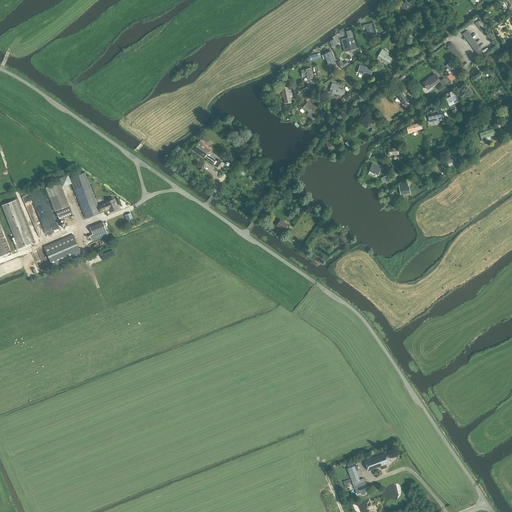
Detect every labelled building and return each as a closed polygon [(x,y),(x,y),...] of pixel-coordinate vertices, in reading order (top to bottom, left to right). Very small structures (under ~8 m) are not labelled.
[(402,2),(399,5),(405,11),(413,4),(410,2),(408,3),(407,2),(406,3),(405,2),(403,3),(402,2)] [(495,21),(489,20),(487,21),(492,28),(500,23),(497,19),(495,21)] [(482,33),(487,29),(480,20),(475,23),(482,33)] [(374,38),(374,35),(377,34),(374,22),(362,25),(363,28),(366,28),(367,31),(364,31),(366,40),(374,38)] [(416,26),(413,24),(410,30),(413,32),(422,36),(425,30),(416,25),(416,26)] [(357,44),(355,36),(353,36),(351,30),(346,32),(347,38),(341,39),(343,43),(346,43),(348,51),(357,49),(356,44),(357,44)] [(479,57),(484,54),(467,30),(462,34),(479,57)] [(458,61),(460,60),(463,57),(452,43),(447,47),(458,61)] [(389,64),(392,59),(387,55),(388,54),(387,54),(388,52),(382,49),(377,57),(389,64)] [(332,51),(324,54),(328,65),(335,63),(332,51)] [(338,62),(341,66),(342,68),(348,64),(346,61),(343,63),(341,60),(338,62)] [(458,61),(456,63),(459,67),(458,68),(460,70),(464,66),(462,64),(463,63),(460,60),(458,61)] [(458,70),(450,62),(445,66),(456,77),(461,71),(458,69),(458,70)] [(370,77),(372,71),(367,69),(367,67),(360,65),(357,73),(370,77)] [(492,76),(496,72),(491,67),(488,71),(492,76)] [(311,68),(301,70),(302,78),(307,77),(307,79),(314,78),(311,68)] [(427,90),(440,82),(443,87),(448,83),(448,82),(449,81),(447,78),(445,79),(444,77),(440,80),(436,73),(422,83),(427,90)] [(404,83),(409,80),(405,75),(400,78),(404,83)] [(344,95),(345,90),(338,88),(339,85),(332,83),(330,90),(332,90),(331,93),(341,96),(342,94),(344,95)] [(472,91),(466,86),(460,91),(462,92),(459,95),(464,99),(467,96),(469,98),(473,94),(471,92),(472,91)] [(285,104),(288,103),(291,103),(288,87),(282,88),(285,104)] [(401,91),(397,94),(403,104),(408,101),(401,91)] [(456,94),(445,99),(449,106),(450,108),(455,106),(455,104),(460,101),(456,94)] [(309,100),(303,107),(312,116),(318,109),(309,100)] [(440,113),(427,116),(429,122),(442,119),(440,113)] [(449,126),(451,124),(445,113),(443,114),(449,126)] [(496,117),(492,119),(498,128),(501,126),(496,117)] [(372,129),(376,124),(369,118),(365,123),(372,129)] [(423,129),(421,123),(419,123),(410,125),(410,127),(407,128),(408,134),(412,133),(412,132),(421,129),(423,129)] [(482,142),(487,141),(486,138),(496,135),(494,128),(479,133),(482,142)] [(343,145),(340,139),(333,142),(332,139),(325,142),(329,151),(343,145)] [(217,162),(209,156),(210,155),(207,152),(209,149),(204,145),(204,144),(199,141),(193,150),(204,158),(204,157),(215,165),(214,166),(220,170),(225,163),(219,159),(217,162)] [(451,156),(450,153),(445,154),(447,164),(457,161),(455,155),(451,156)] [(253,164),(256,159),(249,155),(245,160),(253,164)] [(378,175),(382,167),(372,163),(369,171),(378,175)] [(70,178),(87,218),(109,209),(110,212),(118,209),(114,199),(113,198),(112,198),(110,199),(110,200),(110,201),(98,206),(91,188),(84,172),(70,178)] [(68,175),(59,178),(63,187),(72,184),(68,175)] [(60,182),(45,188),(55,212),(69,206),(60,182)] [(408,187),(407,183),(403,184),(399,185),(400,195),(410,193),(409,187),(408,187)] [(49,223),(55,220),(43,189),(36,191),(24,196),(26,202),(33,199),(46,234),(53,231),(49,223)] [(17,249),(29,245),(33,243),(16,200),(11,202),(2,205),(17,243),(14,244),(17,249)] [(70,207),(56,212),(58,216),(59,221),(73,215),(70,207)] [(285,231),(288,226),(279,220),(276,225),(285,231)] [(92,242),(108,235),(103,222),(90,227),(92,235),(89,236),(92,242)] [(0,229),(0,255),(9,252),(0,229)] [(53,268),(82,255),(73,234),(44,247),(53,268)] [(388,452),(364,461),(368,471),(392,462),(388,452)] [(352,483),(360,480),(354,466),(347,468),(352,483)] [(357,484),(358,485),(355,486),(358,493),(360,492),(361,494),(362,495),(365,494),(365,493),(365,491),(368,489),(365,481),(357,484)]
